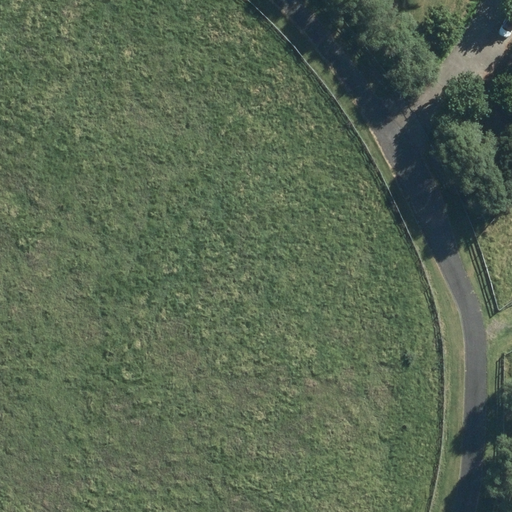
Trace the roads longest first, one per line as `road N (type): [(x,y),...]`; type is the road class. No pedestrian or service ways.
road 1 (track): [(288,0),(392,142),(444,245),(478,360),(459,511)]
road 2 (track): [(392,142),(481,42),(494,0)]
